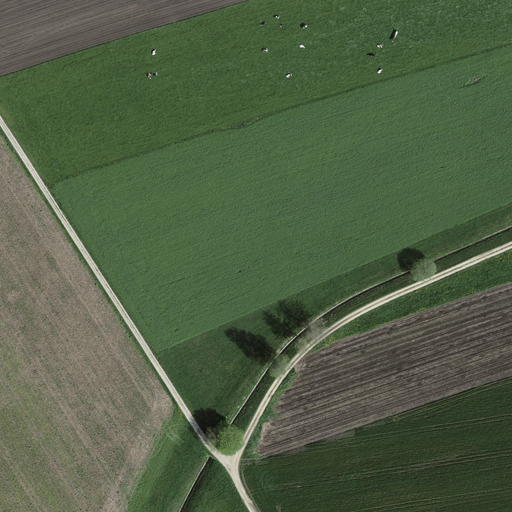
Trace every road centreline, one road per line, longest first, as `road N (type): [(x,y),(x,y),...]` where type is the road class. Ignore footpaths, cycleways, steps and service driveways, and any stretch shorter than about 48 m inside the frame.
road 1 (track): [(230,467),(205,441),(0,122)]
road 2 (track): [(511,244),(328,330),(270,393),(230,467)]
